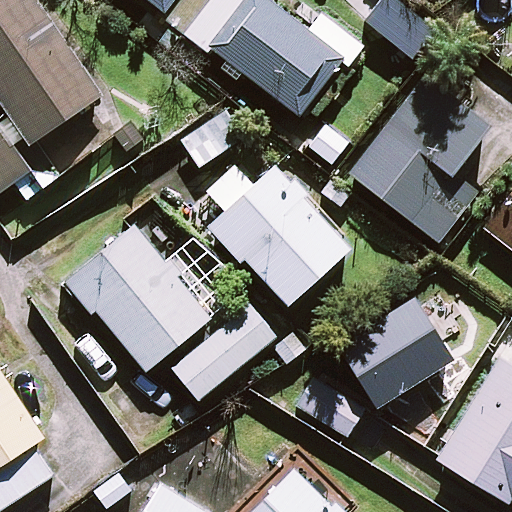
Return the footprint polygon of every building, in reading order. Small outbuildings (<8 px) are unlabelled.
[(100,96),(34,0),(0,0),(0,103),(8,116),(0,121),(0,192),(32,171),(18,150),(100,96)] [(206,0),(145,0),(181,30),(206,0)] [(344,56),(271,0),(257,0),(217,52),(298,115),(344,56)] [(489,126),(424,75),(349,172),(436,240),(464,205),(441,187),(489,126)] [(242,138),(224,112),(181,140),(199,166),(242,138)] [(324,120),(300,146),(326,170),(349,144),(324,120)] [(275,167),(207,229),(239,265),(245,259),(286,304),(348,248),(275,167)] [(511,187),(480,229),(511,253),(511,187)] [(133,226),(64,286),(91,316),(96,312),(146,369),(210,314),(133,226)] [(274,338),(248,305),(171,366),(198,399),(274,338)] [(511,363),(501,356),(436,457),(508,504),(511,497),(511,363)] [(0,508),(62,468),(0,372),(0,508)] [(364,409),(311,376),(294,403),(347,436),(364,409)] [(301,459),(249,511),(342,511),(349,506),(301,459)] [(204,511),(160,485),(143,511),(204,511)]
